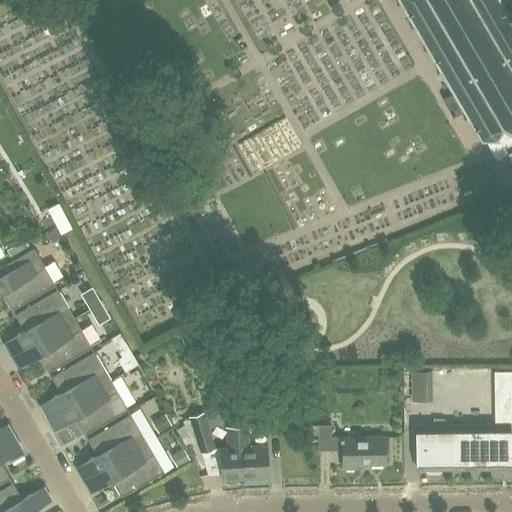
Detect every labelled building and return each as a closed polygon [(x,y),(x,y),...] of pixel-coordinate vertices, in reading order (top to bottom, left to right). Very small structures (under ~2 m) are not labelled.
[(511,0),(401,0),(411,16),(408,18),(423,44),(426,42),(438,62),(435,64),(450,91),(440,96),(450,113),(453,111),(454,114),(461,110),(463,112),(466,110),(479,132),(477,137),(480,138),(481,135),(495,132),(496,134),(486,140),(497,157),(498,159),(508,153),(511,159),(511,0)] [(495,185),(485,163),(458,178),(469,199),(495,185)] [(71,225),(57,201),(46,206),(60,231),(71,225)] [(55,284),(34,247),(0,266),(0,294),(3,293),(12,309),(55,284)] [(90,308),(101,302),(92,287),(81,294),(90,308)] [(3,342),(11,355),(75,317),(58,288),(15,313),(24,330),(3,342)] [(101,302),(90,308),(99,323),(109,317),(101,302)] [(11,355),(18,367),(39,355),(49,372),(92,346),(75,317),(11,355)] [(40,404),(47,417),(111,380),(94,350),(51,376),(61,392),(40,404)] [(138,364),(130,351),(122,356),(118,359),(125,371),(138,364)] [(412,401),(426,401),(426,371),(411,371),(412,401)] [(258,374),(232,389),(253,424),(278,409),(258,374)] [(47,417),(55,430),(75,418),(85,434),(128,409),(111,380),(47,417)] [(202,452),(216,447),(209,427),(204,411),(190,416),(202,452)] [(76,467),(83,479),(147,442),(131,413),(87,438),(97,454),(76,467)] [(0,444),(17,435),(9,422),(0,427),(0,444)] [(317,424),(317,425),(311,425),(311,435),(317,435),(317,450),(343,450),(343,469),(357,469),(357,465),(386,465),(386,437),(330,437),(330,424),(317,424)] [(511,466),(511,424),(449,425),(449,424),(447,424),(447,425),(418,425),(418,424),(416,424),(416,468),(418,468),(418,467),(448,467),(448,468),(450,468),(450,467),(452,467),(511,466)] [(222,480),(243,478),(240,436),(248,435),(248,426),(228,427),(229,447),(220,447),(222,474),(222,480)] [(24,448),(17,435),(0,444),(0,483),(10,478),(1,461),(24,448)] [(249,445),(248,435),(240,436),(243,478),(270,477),(268,444),(249,445)] [(121,496),(164,471),(147,442),(83,479),(91,492),(112,480),(121,496)] [(170,453),(175,464),(189,457),(184,447),(170,453)] [(22,498),(13,482),(0,488),(0,511),(30,511),(54,498),(46,484),(22,498)]
